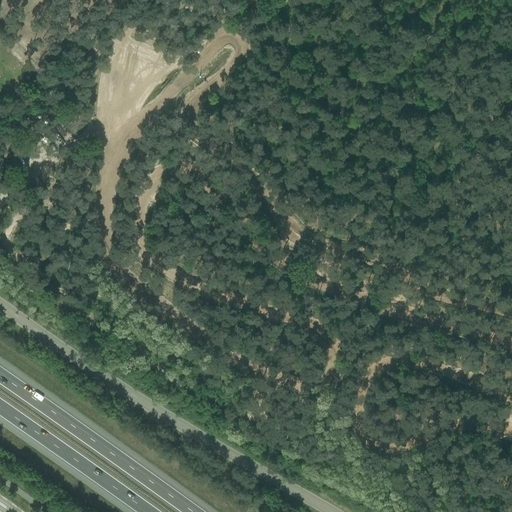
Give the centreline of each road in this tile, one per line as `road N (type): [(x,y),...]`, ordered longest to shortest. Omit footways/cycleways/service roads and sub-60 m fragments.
road 1 (unclassified): [(332,511),(104,377),(0,302)]
road 2 (motorway): [(190,511),(0,376)]
road 3 (motorway): [(0,408),(143,511)]
